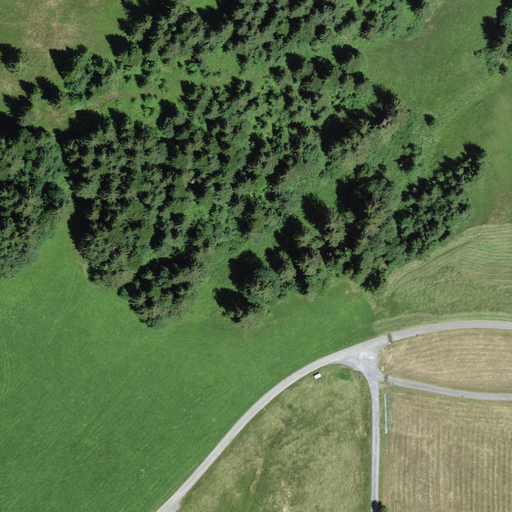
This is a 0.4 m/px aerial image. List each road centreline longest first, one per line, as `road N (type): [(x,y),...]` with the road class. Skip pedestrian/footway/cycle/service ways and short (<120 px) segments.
road 1 (unclassified): [(511,325),(445,324),(316,362),(241,422),(161,511)]
road 2 (track): [(377,377),(511,397)]
road 3 (track): [(377,377),(376,511)]
